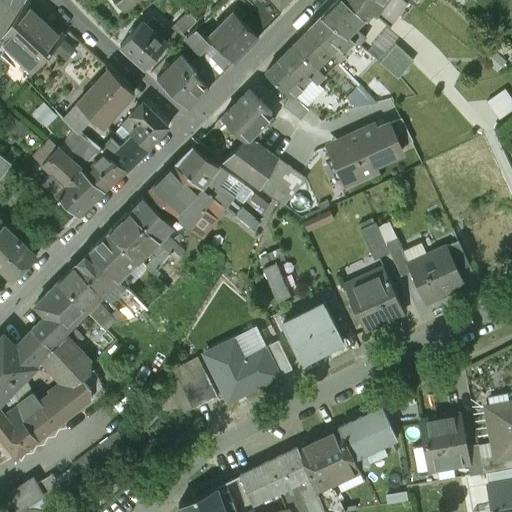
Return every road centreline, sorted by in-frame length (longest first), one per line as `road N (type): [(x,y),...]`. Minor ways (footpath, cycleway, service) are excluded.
road 1 (residential): [(136,511),(207,465),(511,306)]
road 2 (residential): [(0,314),(185,126)]
road 3 (residential): [(185,126),(313,0)]
road 4 (residential): [(185,126),(60,0)]
